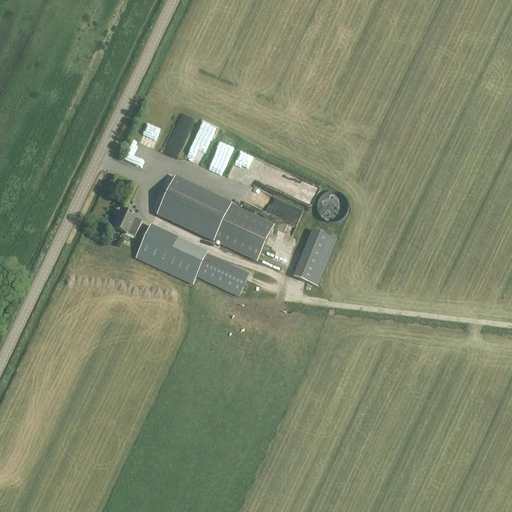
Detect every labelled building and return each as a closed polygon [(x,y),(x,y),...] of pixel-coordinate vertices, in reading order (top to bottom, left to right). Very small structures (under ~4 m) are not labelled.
[(177,160),(195,116),(181,111),(163,154),(177,160)] [(148,170),(156,150),(155,150),(163,130),(147,123),(139,143),(132,141),(124,161),(148,170)] [(260,162),(261,160),(238,151),(228,177),(245,183),(248,177),(260,181),(266,164),(260,162)] [(176,178),(158,216),(214,243),(214,242),(256,262),(274,226),(232,206),(232,205),(176,178)] [(137,218),(123,211),(118,221),(116,221),(113,228),(135,238),(142,222),(137,219),(137,218)] [(208,253),(151,227),(136,259),(193,285),(196,277),(239,297),(249,275),(206,256),(208,253)] [(337,241),(313,231),(293,277),(318,287),(337,241)]
